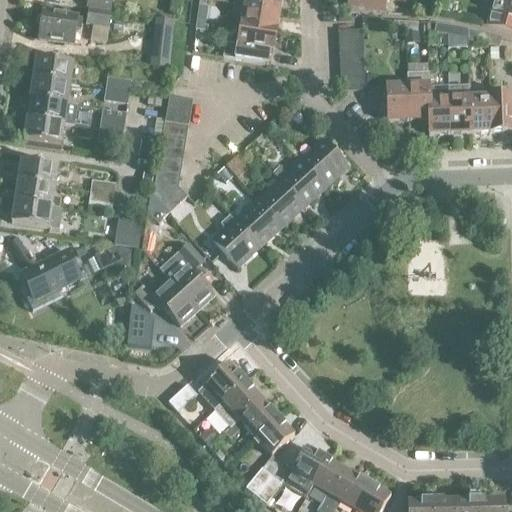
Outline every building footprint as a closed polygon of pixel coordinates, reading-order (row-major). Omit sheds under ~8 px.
[(111,15),(112,2),(97,0),(88,0),(87,12),(111,15)] [(278,14),(280,0),(237,0),(236,7),(278,14)] [(348,0),(347,9),(383,15),(385,0),(348,0)] [(511,0),(492,0),(485,29),(493,30),(511,35),(511,0)] [(275,34),(278,14),(236,7),(235,15),(241,16),(239,28),(275,34)] [(204,22),(206,10),(197,8),(195,20),(204,22)] [(111,16),(88,13),(86,27),(109,30),(111,16)] [(80,33),(82,22),(43,16),(39,43),(73,48),(75,33),(80,33)] [(203,33),(204,22),(195,20),(194,32),(203,33)] [(170,73),(174,24),(156,22),(150,70),(170,73)] [(406,36),(406,27),(394,26),(394,35),(406,36)] [(417,36),(418,27),(406,27),(406,36),(417,36)] [(271,54),(275,34),(239,28),(235,47),(223,45),(221,60),(265,67),(268,54),(271,54)] [(446,38),(447,30),(435,28),(434,37),(446,38)] [(468,41),(468,33),(464,32),(447,30),(446,38),(468,41)] [(339,47),(363,47),(362,34),(339,36),(339,47)] [(488,47),(490,38),(478,36),(476,44),(488,47)] [(499,50),(501,41),(490,38),(488,47),(499,50)] [(340,59),(364,58),(363,47),(339,47),(340,59)] [(490,63),(498,62),(498,50),(490,50),(490,63)] [(340,71),(364,70),(364,58),(340,59),(340,71)] [(70,88),(73,67),(36,62),(33,83),(70,88)] [(341,83),(365,82),(364,70),(340,71),(341,83)] [(409,126),(429,125),(430,125),(428,91),(430,91),(429,79),(407,80),(408,90),(409,126)] [(129,97),(131,85),(107,81),(105,93),(129,97)] [(341,96),(365,94),(365,82),(341,83),(341,96)] [(67,108),(70,88),(33,83),(30,103),(67,109),(67,108)] [(398,90),(397,84),(387,85),(387,91),(388,127),(409,126),(408,90),(398,90)] [(469,102),(469,95),(468,89),(446,90),(447,103),(449,103),(451,139),(471,138),(469,102)] [(447,103),(446,90),(430,91),(428,91),(430,125),(429,125),(430,140),(451,139),(449,103),(447,103)] [(128,108),(129,97),(105,93),(104,105),(128,108)] [(491,137),(511,135),(511,124),(510,94),(500,94),(500,100),(490,101),(491,137)] [(479,101),(479,95),(469,95),(469,102),(471,138),(491,137),(490,101),(479,101)] [(147,108),(149,108),(160,110),(161,102),(150,101),(148,100),(147,108)] [(190,131),(190,128),(194,105),(170,102),(166,127),(190,131)] [(30,103),(27,123),(64,129),(64,127),(74,129),(77,110),(67,108),(67,109),(30,103)] [(123,137),(125,125),(101,121),(99,134),(123,137)] [(61,150),(64,129),(27,123),(24,144),(61,150)] [(188,143),(190,131),(166,127),(164,140),(188,143)] [(122,150),(123,137),(99,134),(98,146),(122,150)] [(186,155),(188,143),(164,140),(162,152),(186,155)] [(138,159),(141,160),(153,162),(156,145),(144,143),(141,142),(138,159)] [(326,192),(348,172),(323,144),(300,164),(326,192)] [(184,167),(186,155),(162,152),(160,163),(184,167)] [(182,180),(184,167),(160,163),(158,176),(182,180)] [(238,183),(247,175),(235,163),(226,171),(238,183)] [(304,212),(326,192),(300,164),(278,184),(304,212)] [(55,191),(58,170),(21,165),(17,185),(55,191)] [(232,180),(224,172),(217,177),(226,186),(232,180)] [(151,190),(153,176),(144,175),(141,189),(151,190)] [(154,200),(180,192),(182,180),(158,176),(154,200)] [(114,199),(116,187),(92,184),(90,196),(114,199)] [(282,232),(304,212),(278,184),(256,204),(282,232)] [(60,212),(62,202),(53,201),(55,191),(17,185),(15,206),(60,212)] [(171,218),(189,202),(180,192),(154,200),(171,218)] [(113,212),(114,199),(90,196),(88,208),(113,212)] [(260,252),(282,232),(256,204),(234,224),(260,252)] [(63,213),(60,212),(15,206),(11,226),(60,234),(63,213)] [(237,273),(260,252),(234,224),(229,219),(220,227),(225,232),(212,244),(237,273)] [(139,252),(142,229),(119,225),(115,248),(139,252)] [(17,243),(8,249),(26,275),(20,278),(30,298),(38,313),(63,301),(59,293),(80,283),(66,255),(36,270),(17,243)] [(197,314),(215,299),(194,275),(202,268),(186,249),(160,272),(170,283),(197,314)] [(102,274),(110,270),(135,258),(135,254),(111,250),(94,258),(102,274)] [(197,314),(170,283),(153,299),(143,288),(134,296),(151,314),(160,306),(180,329),(197,314)] [(223,406),(245,386),(228,368),(207,388),(223,406)] [(239,424),(261,404),(245,386),(223,406),(214,414),(230,432),(233,429),(239,424)] [(177,416),(197,399),(187,389),(168,406),(177,416)] [(255,441),(277,421),(261,404),(239,424),(244,429),(255,441)] [(272,459),(294,440),(277,421),(255,441),(272,459)] [(230,432),(224,437),(229,442),(238,434),(233,429),(230,432)] [(209,451),(217,443),(207,432),(198,440),(209,451)] [(225,469),(231,463),(221,451),(215,457),(225,469)] [(313,490),(328,465),(307,452),(292,477),(282,469),(273,481),(256,500),(266,509),(283,489),(286,488),(294,493),(301,483),(313,490)] [(256,500),(273,481),(282,469),(272,460),(263,472),(246,492),(256,500)] [(327,511),(348,477),(328,465),(313,490),(326,498),(317,511),(327,511)] [(350,511),(355,511),(369,489),(348,477),(327,511),(336,511),(340,506),(350,511)] [(383,511),(390,501),(369,489),(355,511),(383,511)]
